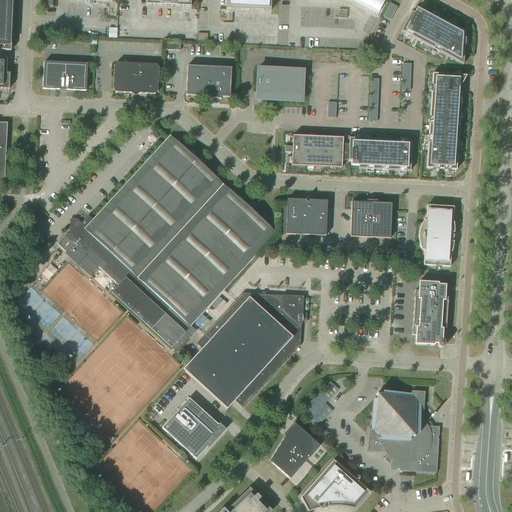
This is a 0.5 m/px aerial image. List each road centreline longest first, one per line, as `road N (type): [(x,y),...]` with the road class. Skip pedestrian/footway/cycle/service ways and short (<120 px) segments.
road 1 (residential): [(473,192),(255,182),(173,112),(20,104)]
road 2 (residential): [(185,511),(236,462),(310,359),(462,364)]
road 3 (tertiary): [(492,366),(508,136)]
road 4 (residential): [(462,364),(473,192)]
road 5 (tertiary): [(487,504),(492,366)]
road 6 (residential): [(455,500),(462,364)]
road 7 (residential): [(478,107),(482,28),(446,0)]
